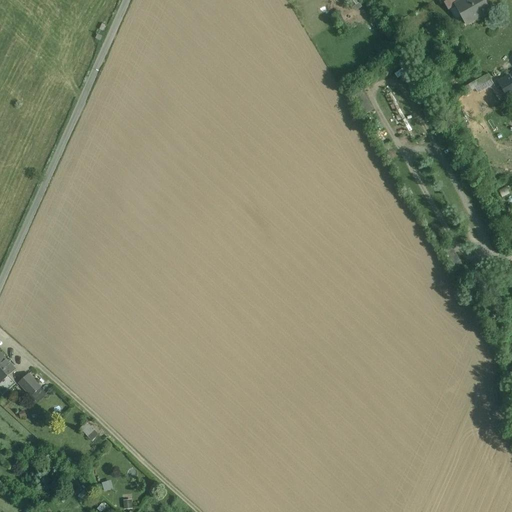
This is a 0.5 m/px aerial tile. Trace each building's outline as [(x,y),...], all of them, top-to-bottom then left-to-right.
[(459,0),(449,0),(445,2),(449,10),(456,6),(461,3),(459,0)] [(465,0),(461,3),(456,6),(466,24),(491,11),(484,0),(465,0)] [(501,70),(491,75),(493,79),(503,74),(502,72),(501,70)] [(511,73),(498,82),(508,99),(511,96),(511,73)] [(489,74),(479,79),(482,85),(492,80),(489,74)] [(351,95),(364,114),(373,108),(360,89),(351,95)] [(506,187),(499,191),(503,198),(510,195),(506,187)] [(0,351),(0,382),(1,383),(7,377),(16,370),(0,351)] [(29,374),(19,383),(31,396),(41,388),(29,374)] [(7,377),(1,383),(0,382),(0,391),(3,395),(14,385),(7,377)] [(47,394),(41,388),(31,396),(37,402),(47,394)] [(133,507),(133,498),(125,499),(126,508),(133,507)]
